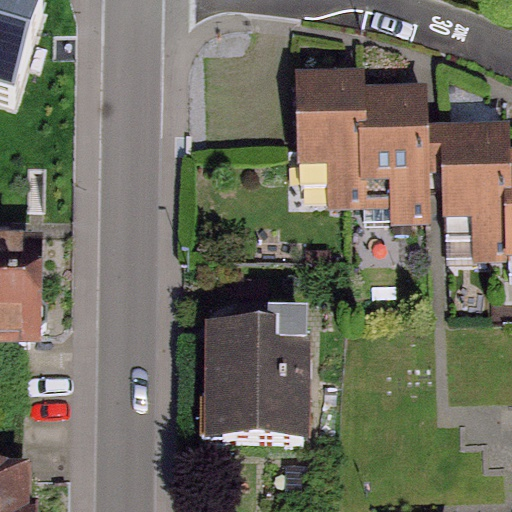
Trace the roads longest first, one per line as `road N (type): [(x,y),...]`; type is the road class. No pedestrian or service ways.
road 1 (tertiary): [(136,0),(123,511)]
road 2 (residential): [(511,48),(469,26),(330,0)]
